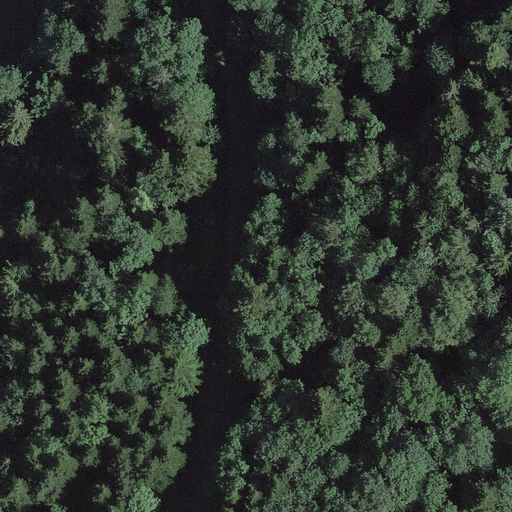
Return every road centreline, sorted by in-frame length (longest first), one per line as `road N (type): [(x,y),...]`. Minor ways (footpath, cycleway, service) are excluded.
road 1 (unclassified): [(174,0),(208,68),(221,311),(202,511)]
road 2 (track): [(390,511),(435,327),(511,220)]
